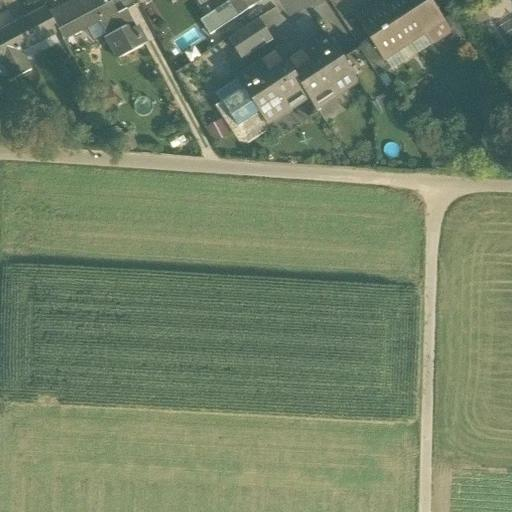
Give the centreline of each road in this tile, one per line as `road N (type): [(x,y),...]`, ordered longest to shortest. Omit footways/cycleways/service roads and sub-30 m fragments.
road 1 (track): [(0,154),(511,185)]
road 2 (track): [(432,180),(423,511)]
